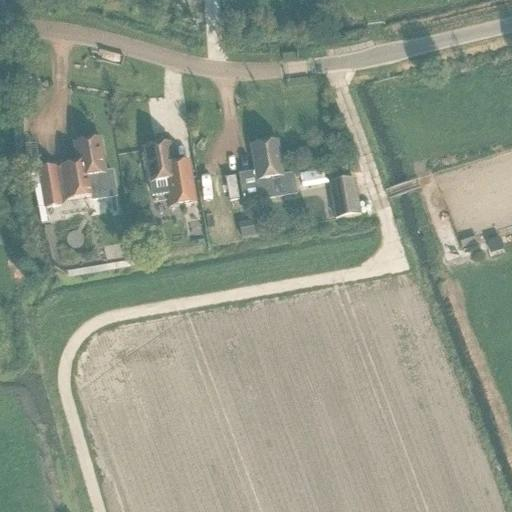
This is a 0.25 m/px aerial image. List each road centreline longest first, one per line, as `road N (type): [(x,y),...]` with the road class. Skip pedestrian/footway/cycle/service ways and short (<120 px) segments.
road 1 (track): [(379,197),(394,255),(386,267),(105,317),(82,332),(63,382),(99,511)]
road 2 (tertiary): [(0,31),(91,35),(201,68),(245,72),(346,62),(511,25)]
